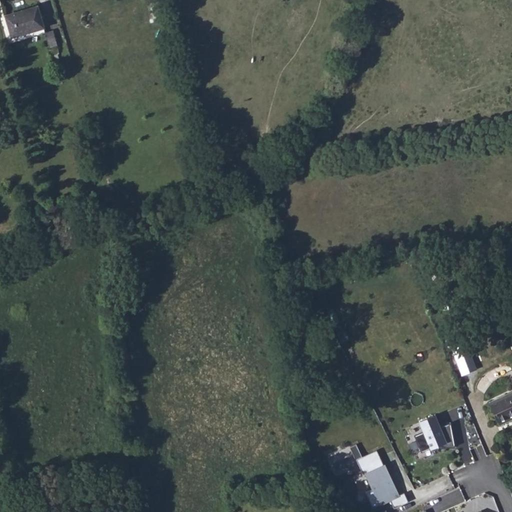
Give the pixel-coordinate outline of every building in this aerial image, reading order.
[(16,44),(46,33),(38,14),(9,23),(16,44)] [(501,424),(511,418),(511,392),(490,402),(501,424)] [(440,427),(435,416),(420,422),(424,432),(414,435),(421,453),(441,444),(442,447),(455,446),(451,422),(440,427)] [(476,461),(488,456),(482,444),(471,449),(476,461)] [(384,466),(377,450),(356,460),(364,475),(366,474),(373,489),(366,492),(373,508),(390,500),(394,508),(408,502),(404,493),(399,496),(393,483),(391,484),(388,479),(385,480),(379,468),(384,466)] [(460,487),(425,502),(429,511),(440,511),(466,501),(460,487)]
